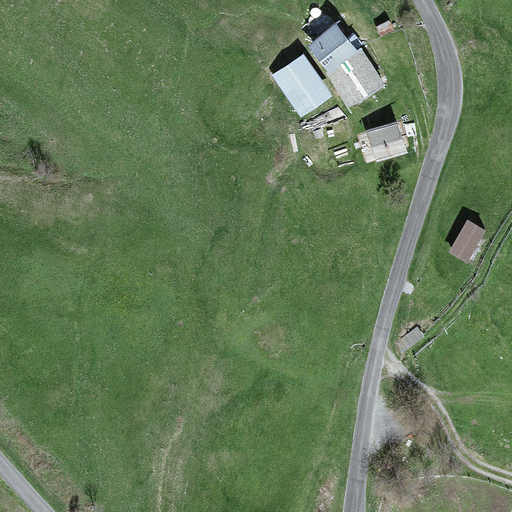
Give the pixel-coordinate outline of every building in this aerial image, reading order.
[(359,42),(337,16),(306,43),(327,69),(359,42)] [(361,46),(324,72),(348,106),(385,80),(361,46)] [(304,50),(271,73),(302,115),(334,92),(304,50)] [(398,116),(365,127),(376,159),(408,148),(398,116)] [(486,227),(468,216),(448,249),(467,260),(486,227)]
